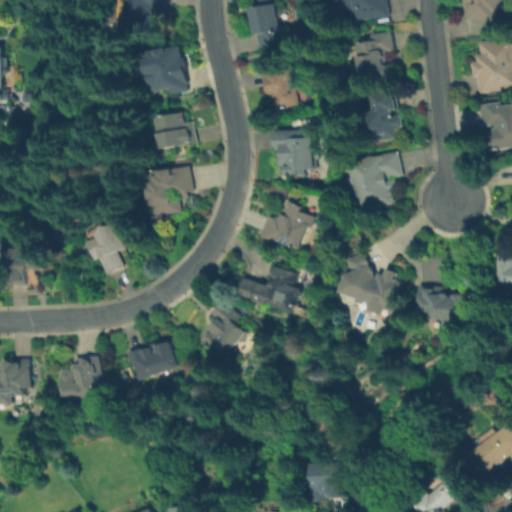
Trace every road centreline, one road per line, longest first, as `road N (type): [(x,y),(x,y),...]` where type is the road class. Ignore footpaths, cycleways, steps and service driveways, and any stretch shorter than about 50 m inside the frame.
road 1 (residential): [(209,0),(236,131),(224,218),(203,252),(135,306),(0,321)]
road 2 (residential): [(428,0),(451,203)]
